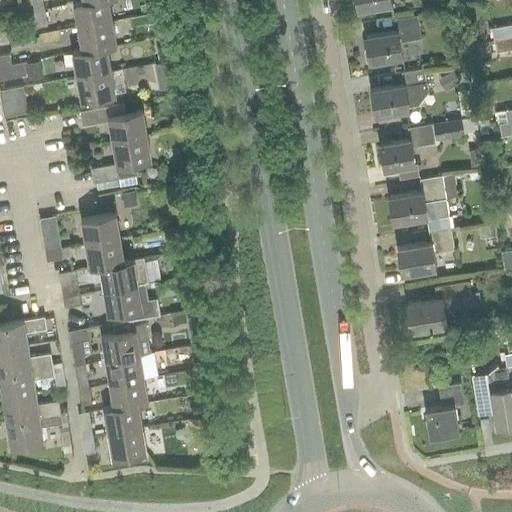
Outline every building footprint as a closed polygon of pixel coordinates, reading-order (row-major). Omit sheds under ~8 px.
[(113,20),(108,0),(91,0),(84,1),(83,0),(74,2),(78,27),(113,20)] [(391,0),(356,0),(358,8),(392,3),(391,0)] [(47,24),(44,8),(33,10),(36,26),(47,24)] [(397,29),(366,35),(368,47),(365,47),(367,59),(370,58),(370,61),(403,56),(400,41),(422,37),(418,14),(395,18),(397,29)] [(117,45),(113,20),(78,27),(82,49),(82,50),(107,46),(107,47),(117,45)] [(511,35),(511,23),(492,27),(494,39),(511,35)] [(511,48),(511,35),(494,39),(496,51),(511,48)] [(159,46),(160,59),(174,57),(172,44),(159,46)] [(111,69),(107,47),(107,46),(82,50),(82,49),(72,51),(77,76),(111,69)] [(0,54),(0,65),(12,64),(10,53),(0,54)] [(39,58),(25,61),(28,76),(42,74),(39,58)] [(170,67),(168,59),(153,62),(155,70),(170,67)] [(25,61),(12,64),(0,65),(0,78),(27,74),(25,61)] [(376,114),(410,108),(409,105),(419,104),(429,92),(424,67),(402,71),(404,83),(372,88),(376,114)] [(116,94),(111,69),(77,76),(81,100),(116,94)] [(453,70),(440,79),(447,90),(461,82),(453,70)] [(0,89),(5,116),(28,112),(23,86),(0,89)] [(109,120),(111,129),(113,140),(147,134),(143,109),(125,112),(124,102),(81,109),(83,124),(109,120)] [(506,110),(497,111),(500,123),(508,121),(506,110)] [(462,136),(459,119),(434,123),(437,140),(462,136)] [(511,132),(511,120),(508,121),(508,122),(508,121),(500,123),(502,135),(511,132)] [(435,142),(433,129),(432,122),(409,126),(411,138),(381,143),(385,168),(415,163),(412,145),(435,142)] [(151,159),(147,134),(113,140),(116,162),(91,167),(94,182),(101,181),(119,178),(136,174),(134,162),(151,159)] [(138,183),(136,174),(119,178),(121,186),(138,183)] [(449,214),(447,197),(443,174),(420,178),(422,190),(390,195),(394,221),(426,216),(427,217),(449,214)] [(119,178),(101,181),(103,190),(121,186),(119,178)] [(126,205),(137,203),(135,191),(124,193),(126,205)] [(82,218),(86,243),(121,237),(116,212),(82,218)] [(56,215),(40,218),(44,242),(60,240),(56,215)] [(434,252),(455,248),(451,225),(429,229),(431,241),(398,246),(403,272),(436,266),(434,252)] [(165,232),(166,246),(186,244),(185,230),(165,232)] [(125,260),(125,259),(121,237),(86,243),(90,267),(100,266),(99,265),(125,260)] [(63,257),(62,247),(45,250),(47,260),(63,257)] [(148,281),(144,256),(125,259),(125,260),(99,265),(100,266),(104,288),(145,281),(148,281)] [(61,284),(77,281),(75,270),(59,273),(61,284)] [(445,309),(473,304),(469,279),(435,285),(437,297),(408,302),(412,330),(448,324),(445,309)] [(148,299),(145,281),(104,288),(108,313),(120,311),(122,320),(160,314),(157,298),(148,299)] [(81,304),(80,294),(63,297),(65,307),(81,304)] [(0,322),(0,347),(28,343),(26,331),(46,328),(44,315),(0,322)] [(133,324),(132,319),(112,322),(114,332),(101,334),(106,359),(150,351),(145,322),(133,324)] [(90,355),(85,328),(69,331),(74,358),(90,355)] [(191,336),(192,342),(208,339),(207,333),(191,336)] [(464,339),(446,342),(449,359),(467,357),(464,339)] [(30,356),(28,343),(0,347),(0,372),(53,363),(51,352),(30,356)] [(144,377),(140,354),(150,352),(150,351),(106,359),(110,383),(144,377)] [(62,362),(53,363),(54,375),(56,386),(66,385),(62,362)] [(94,379),(91,362),(75,365),(78,381),(94,379)] [(54,375),(53,363),(0,372),(0,380),(3,397),(36,391),(34,379),(54,375)] [(511,363),(499,366),(498,364),(488,372),(500,388),(490,390),(496,425),(511,422),(511,363)] [(213,366),(195,369),(198,387),(216,384),(213,366)] [(149,401),(144,377),(110,383),(114,405),(114,406),(139,402),(139,403),(149,401)] [(456,404),(465,403),(461,382),(439,385),(442,405),(425,408),(430,437),(460,432),(456,404)] [(98,402),(95,386),(79,389),(82,405),(98,402)] [(38,403),(36,391),(3,397),(7,421),(61,411),(59,399),(38,403)] [(192,400),(194,414),(204,412),(202,399),(192,400)] [(143,426),(139,403),(139,402),(114,406),(114,405),(104,407),(108,432),(143,426)] [(42,426),(62,422),(61,411),(7,421),(11,445),(44,439),(42,426)] [(91,427),(89,411),(78,413),(81,429),(91,427)] [(198,436),(208,435),(205,417),(195,419),(198,436)] [(69,425),(61,427),(62,435),(70,434),(69,425)] [(147,450),(143,426),(108,432),(112,457),(147,450)] [(96,451),(93,435),(82,436),(85,453),(96,451)]
